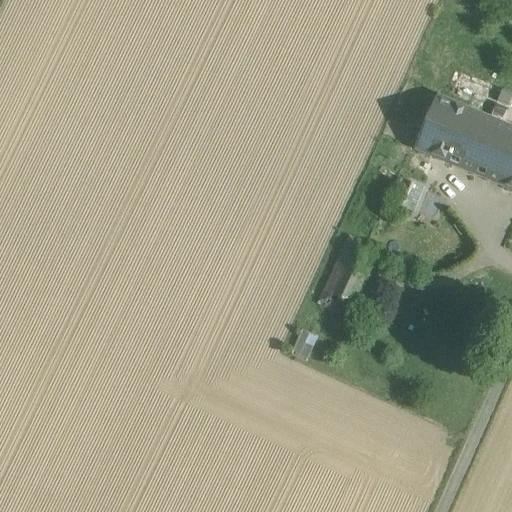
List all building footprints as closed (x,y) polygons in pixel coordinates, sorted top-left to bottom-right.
[(462,73),(458,86),(481,93),(485,79),(462,73)] [(511,157),(511,127),(437,96),(416,148),(501,184),(511,157)] [(511,157),(501,184),(511,188),(511,157)] [(348,236),(318,304),(347,317),(378,249),(348,236)] [(302,330),(291,355),(307,362),(318,336),(302,330)]
